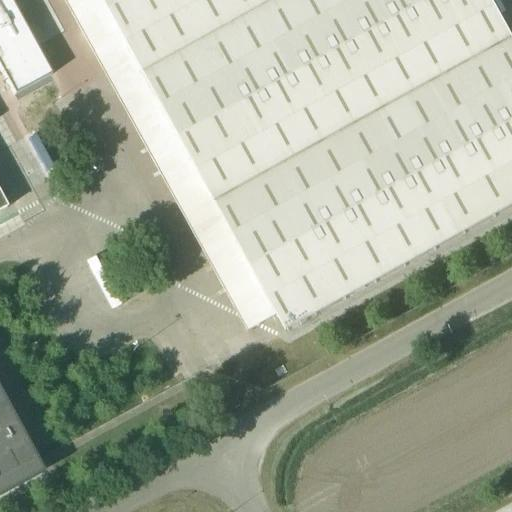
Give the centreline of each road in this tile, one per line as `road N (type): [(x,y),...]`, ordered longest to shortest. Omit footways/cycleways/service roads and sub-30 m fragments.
road 1 (unclassified): [(216,443),(511,283)]
road 2 (unclassified): [(92,511),(216,443)]
